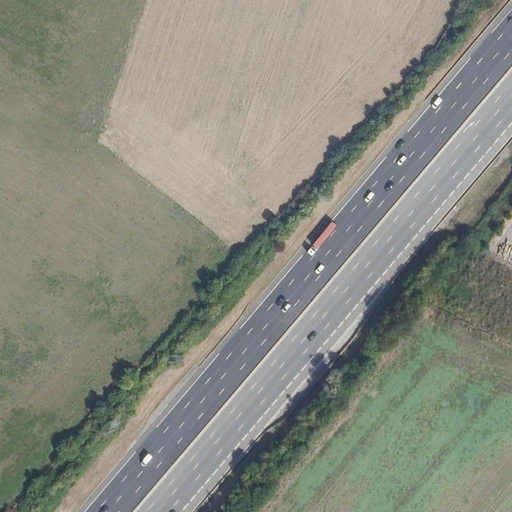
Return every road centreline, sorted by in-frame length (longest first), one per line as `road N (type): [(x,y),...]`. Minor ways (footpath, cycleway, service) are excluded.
road 1 (motorway): [(511,37),(107,511)]
road 2 (motorway): [(163,511),(511,102)]
